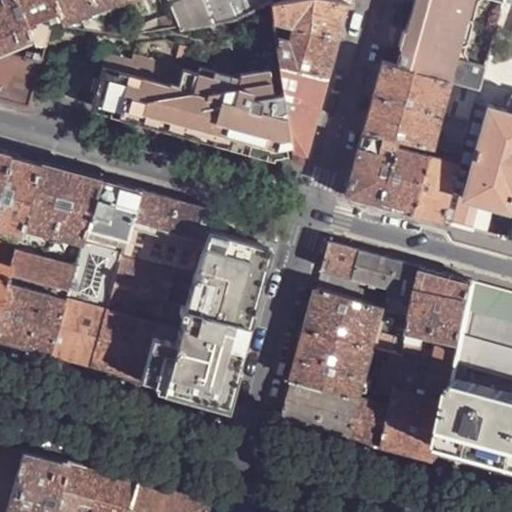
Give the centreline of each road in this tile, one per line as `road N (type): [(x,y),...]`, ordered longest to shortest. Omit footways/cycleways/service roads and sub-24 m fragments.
road 1 (residential): [(308,210),(0,123)]
road 2 (secondary): [(0,388),(249,454)]
road 3 (residential): [(249,454),(308,210)]
road 4 (residential): [(368,0),(308,210)]
road 5 (secondary): [(249,454),(453,511)]
